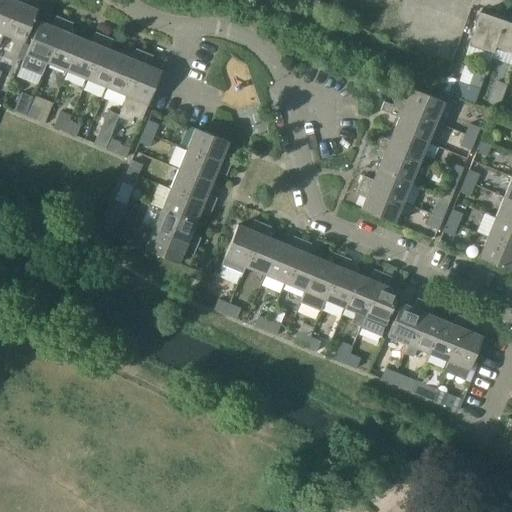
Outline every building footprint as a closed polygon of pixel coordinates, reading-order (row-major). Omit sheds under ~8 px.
[(0,0),(0,31),(4,34),(17,0),(0,0)] [(25,42),(38,10),(26,5),(28,0),(17,0),(4,34),(24,42),(25,42)] [(480,12),(469,44),(492,53),(494,47),(503,21),(480,12)] [(23,59),(20,66),(22,67),(41,75),(46,62),(64,20),(56,16),(52,26),(41,22),(39,21),(30,44),(23,59)] [(64,20),(46,62),(63,70),(65,70),(79,37),(69,33),(73,23),(64,20)] [(511,23),(503,21),(494,47),(511,53),(511,23)] [(79,37),(65,70),(85,79),(103,36),(94,32),(90,42),(79,37)] [(103,36),(85,79),(105,87),(119,54),(108,49),(112,40),(103,36)] [(24,42),(18,57),(23,59),(30,44),(24,42)] [(119,54),(105,87),(126,96),(144,53),(144,51),(136,48),(135,50),(131,59),(130,59),(119,54)] [(126,96),(118,116),(131,121),(132,122),(133,118),(134,116),(141,119),(145,108),(147,105),(161,72),(148,67),(153,57),(153,55),(144,51),(144,53),(126,96)] [(447,77),(442,91),(451,94),(475,103),(485,74),(474,71),(470,85),(456,80),(447,77)] [(496,80),(487,106),(498,110),(507,84),(496,80)] [(443,101),(410,88),(405,100),(395,96),(391,105),(434,123),(443,101)] [(15,110),(25,114),(29,104),(32,96),(32,95),(21,90),(13,109),(15,110)] [(380,111),(388,114),(391,105),(384,102),(380,111)] [(31,104),(29,104),(25,114),(26,115),(34,118),(39,108),(31,104)] [(426,143),(434,123),(391,105),(388,114),(397,118),(393,129),(426,143)] [(64,131),(71,114),(61,110),(54,127),(64,131)] [(153,135),(157,124),(147,120),(143,131),(153,135)] [(76,136),(80,126),(69,121),(64,131),(76,136)] [(475,138),(479,127),(468,122),(463,134),(475,138)] [(108,138),(111,132),(100,127),(93,143),(104,148),(108,138)] [(229,167),(232,158),(222,154),(227,142),(194,128),(185,149),(229,167)] [(426,143),(393,129),(388,140),(379,136),(375,145),(418,162),(426,143)] [(490,145),(495,133),(483,129),(479,140),(490,145)] [(148,146),(153,135),(143,131),(139,142),(148,146)] [(470,150),(475,138),(463,134),(459,145),(470,150)] [(116,152),(119,143),(108,138),(104,148),(116,152)] [(486,156),(490,145),(479,140),(474,151),(486,156)] [(409,183),(418,162),(375,145),(371,154),(381,158),(377,169),(409,183)] [(225,175),(229,167),(185,149),(177,169),(211,183),(215,171),(225,175)] [(137,174),(141,164),(131,160),(127,170),(137,174)] [(458,178),(463,167),(451,162),(447,174),(458,178)] [(212,207),(216,198),(206,194),(211,183),(177,169),(169,189),(212,207)] [(409,183),(377,169),(372,180),(362,176),(359,185),(401,202),(409,183)] [(474,185),(479,174),(467,169),(463,180),(474,185)] [(132,185),(137,174),(127,170),(122,181),(132,185)] [(453,190),(458,178),(447,174),(442,185),(453,190)] [(511,177),(511,178),(503,196),(511,200),(511,177)] [(470,196),(474,185),(463,180),(458,192),(470,196)] [(393,223),(401,202),(359,185),(355,194),(365,198),(360,209),(393,223)] [(208,215),(212,207),(169,189),(161,209),(194,223),(198,211),(208,215)] [(503,198),(495,217),(511,223),(511,200),(503,196),(503,198)] [(120,215),(125,204),(115,200),(110,211),(120,215)] [(442,219),(447,208),(436,203),(431,214),(442,219)] [(196,247),(199,238),(189,234),(194,223),(161,209),(152,229),(196,247)] [(457,225),(462,214),(453,210),(448,221),(457,225)] [(116,226),(120,215),(110,211),(106,222),(116,226)] [(438,229),(442,219),(431,214),(427,225),(438,229)] [(495,218),(487,237),(511,247),(511,223),(495,217),(495,218)] [(224,258),(220,268),(239,277),(240,277),(245,266),(262,224),(253,220),(249,230),(248,230),(237,225),(224,258)] [(453,236),(457,225),(448,221),(443,232),(453,236)] [(262,224),(245,266),(245,267),(265,275),(278,242),(277,241),(267,237),(271,227),(262,224)] [(192,256),(196,247),(152,229),(144,249),(177,263),(182,252),(192,256)] [(278,242),(265,275),(283,283),(284,283),(301,240),(302,240),(293,236),(292,237),(288,246),(278,242)] [(478,257),(478,258),(511,272),(511,271),(511,269),(511,247),(487,237),(486,238),(478,257)] [(301,240),(284,283),(304,291),(318,258),(317,258),(307,253),(311,244),(302,240),(301,240)] [(304,291),(299,302),(319,310),(320,311),(324,300),(342,257),(342,256),(333,252),(333,253),(329,263),(318,258),(304,291)] [(342,257),(324,300),(344,308),(357,274),(346,270),(351,259),(342,256),(342,257)] [(357,274),(344,308),(355,312),(350,324),(359,328),(381,274),(372,270),(368,279),(357,274)] [(381,274),(359,328),(380,336),(385,325),(399,292),(386,286),(390,277),(381,274)] [(407,345),(425,302),(416,298),(412,308),(401,303),(387,336),(407,345)] [(218,299),(214,309),(215,309),(225,314),(229,304),(218,299)] [(428,353),(441,320),(430,315),(434,306),(425,302),(407,345),(428,353)] [(236,319),(240,309),(229,304),(225,315),(236,319)] [(447,361),(465,319),(456,315),(452,325),(441,320),(428,353),(447,361)] [(265,331),(269,321),(258,316),(254,326),(265,331)] [(468,370),(482,337),(470,332),(474,323),(465,319),(447,361),(468,370)] [(276,335),(280,326),(269,321),(265,331),(276,335)] [(304,347),(308,337),(297,333),(293,343),(304,347)] [(315,352),(319,342),(308,337),(304,347),(315,352)] [(349,354),(352,347),(341,342),(337,349),(333,359),(344,364),(348,354),(349,354)] [(359,358),(349,354),(348,354),(344,364),(355,368),(359,358)] [(392,383),(396,374),(385,369),(381,379),(392,383)] [(403,388),(407,378),(396,374),(392,383),(403,388)] [(432,400),(436,391),(425,386),(421,395),(432,400)] [(443,405),(447,395),(436,391),(432,400),(443,405)] [(511,453),(511,429),(506,427),(503,436),(511,439),(511,442),(508,452),(511,453)]
